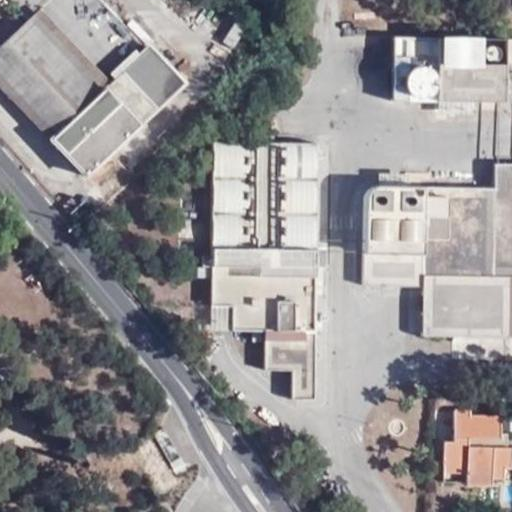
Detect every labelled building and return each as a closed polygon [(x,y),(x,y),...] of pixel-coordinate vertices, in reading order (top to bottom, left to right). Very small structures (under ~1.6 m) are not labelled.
[(39,10),(23,24),(93,96),(107,83),(39,10)] [(93,96),(23,24),(0,46),(0,88),(83,178),(183,86),(147,46),(107,83),(93,96)] [(511,39),(402,38),(402,73),(494,103),(511,103),(511,39)] [(494,103),(402,73),(401,103),(494,103)] [(313,402),(314,146),(209,145),(208,259),(199,259),(200,270),(210,270),(210,309),(231,310),(231,333),(263,333),(263,373),(291,373),(291,402),(313,402)] [(511,164),(493,165),(492,189),(371,190),(363,196),(361,287),(421,288),(420,338),(511,338),(511,164)] [(499,447),(499,435),(498,417),(468,417),(468,411),(453,411),(453,441),(443,442),(442,459),(465,459),(464,474),(464,485),(490,485),(490,478),(501,479),(501,468),(508,468),(508,448),(506,448),(499,447)] [(465,459),(442,459),(443,474),(464,474),(465,459)]
